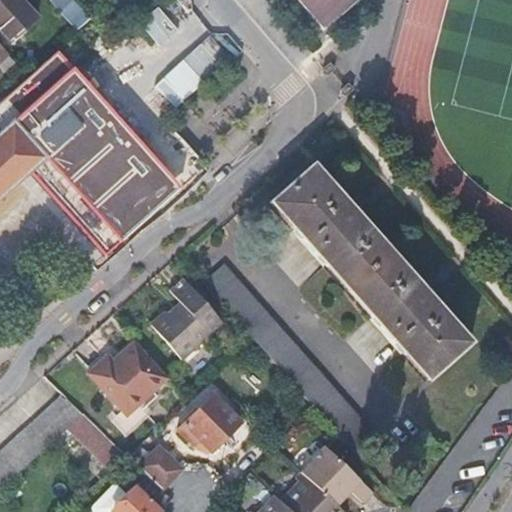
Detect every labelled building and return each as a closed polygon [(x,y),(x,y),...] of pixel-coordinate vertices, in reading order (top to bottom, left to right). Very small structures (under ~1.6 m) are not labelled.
[(35,16),(19,0),(0,0),(0,31),(7,40),(35,16)] [(87,16),(73,0),(49,0),(73,27),(87,16)] [(290,0),(315,27),(347,0),(290,0)] [(0,68),(10,59),(4,52),(0,56),(0,68)] [(5,114),(10,121),(42,156),(64,181),(106,143),(46,79),(5,114)] [(0,193),(42,156),(10,121),(0,129),(0,193)] [(313,164),(269,202),(429,379),(472,340),(313,164)] [(310,403),(356,453),(378,433),(269,314),(223,263),(202,282),(250,335),(304,396),(310,403)] [(159,313),(148,324),(180,358),(219,322),(188,287),(175,299),(179,304),(170,312),(159,313)] [(165,374),(131,337),(110,358),(104,352),(85,369),(125,413),(165,374)] [(83,413),(62,392),(0,447),(0,487),(65,429),(83,413)] [(238,421),(210,393),(174,430),(190,446),(196,440),(208,452),(209,451),(238,421)] [(102,432),(83,413),(65,429),(85,449),(102,432)] [(125,453),(109,438),(91,454),(106,470),(115,462),(125,453)] [(303,462),(304,464),(329,491),(347,474),(350,476),(356,470),(327,438),(316,448),(314,445),(308,451),(312,454),(303,462)] [(145,473),(162,489),(183,467),(158,443),(137,465),(145,473)] [(170,497),(165,492),(162,489),(145,473),(137,465),(128,456),(125,453),(115,462),(135,482),(124,494),(109,510),(111,511),(156,511),(158,510),(170,497)] [(277,487),(282,492),(300,511),(311,511),(310,511),(330,492),(329,491),(304,464),(296,473),(292,469),(286,476),(287,477),(277,487)] [(111,511),(109,510),(124,494),(113,483),(90,508),(89,511),(111,511)] [(268,506),(261,511),(300,511),(282,492),(274,499),(272,497),(265,503),(268,506)]
